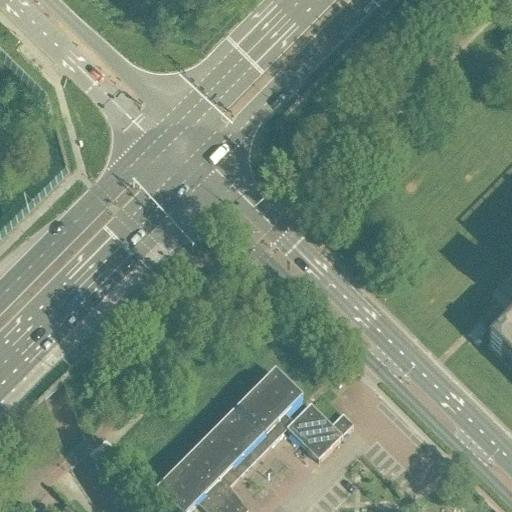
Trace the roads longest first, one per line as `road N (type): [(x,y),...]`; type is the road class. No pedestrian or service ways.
road 1 (secondary): [(184,183),(511,504)]
road 2 (secondary): [(511,456),(211,157)]
road 3 (primary): [(0,369),(184,183)]
road 4 (primary): [(211,157),(367,0)]
road 5 (primary): [(150,148),(0,300)]
road 6 (unclassified): [(3,0),(150,148)]
road 7 (unclassified): [(180,118),(51,0)]
road 8 (primary): [(298,0),(180,118)]
